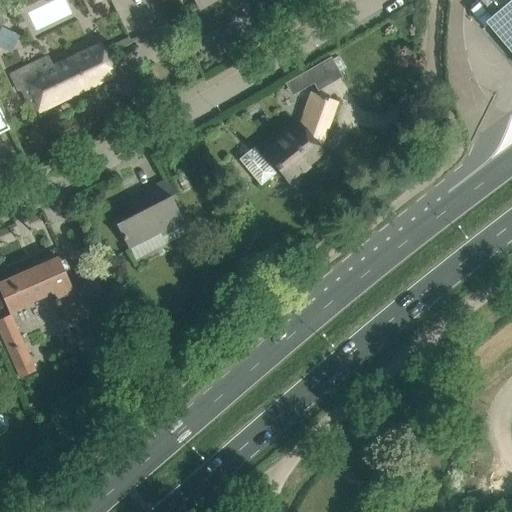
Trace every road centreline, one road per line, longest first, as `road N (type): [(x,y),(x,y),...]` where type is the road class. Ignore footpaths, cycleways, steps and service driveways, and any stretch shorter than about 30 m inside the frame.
road 1 (primary): [(484,178),(87,511)]
road 2 (primary): [(166,511),(511,222)]
road 3 (residential): [(0,211),(375,0)]
road 4 (unclassified): [(267,511),(282,467),(511,274)]
